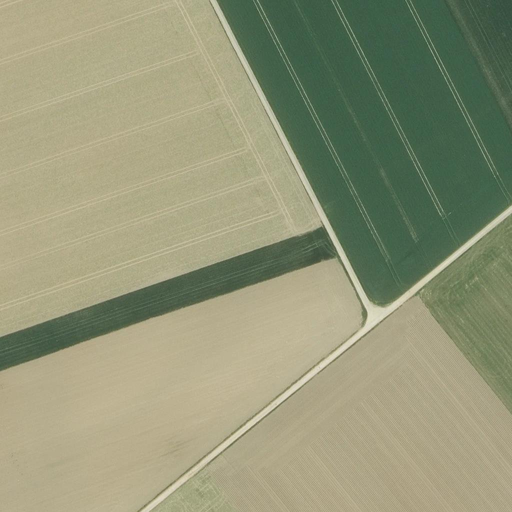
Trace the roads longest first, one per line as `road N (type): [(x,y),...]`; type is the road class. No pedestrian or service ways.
road 1 (track): [(211,0),(374,322)]
road 2 (track): [(144,511),(374,322)]
road 3 (track): [(511,210),(374,322)]
